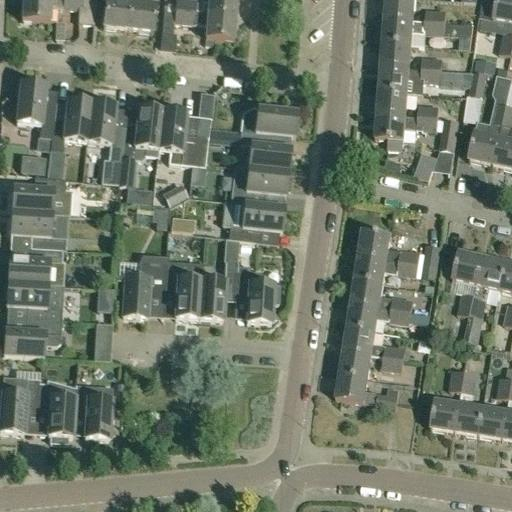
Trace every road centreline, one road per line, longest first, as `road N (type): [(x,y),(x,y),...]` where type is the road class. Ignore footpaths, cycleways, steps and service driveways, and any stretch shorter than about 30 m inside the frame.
road 1 (residential): [(0,47),(336,84)]
road 2 (residential): [(0,504),(278,479)]
road 3 (residential): [(278,479),(511,503)]
road 4 (residential): [(511,223),(325,183)]
road 5 (residential): [(301,349),(113,348)]
road 6 (residential): [(301,349),(325,183)]
road 7 (residential): [(278,479),(301,349)]
